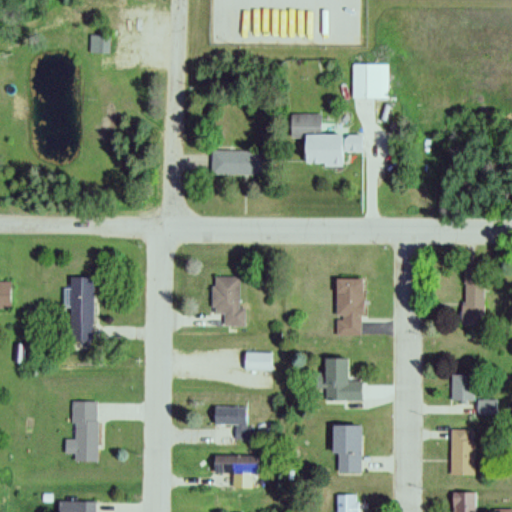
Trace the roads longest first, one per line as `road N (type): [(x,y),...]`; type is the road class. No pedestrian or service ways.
road 1 (residential): [(511,231),(0,227)]
road 2 (residential): [(160,511),(168,230)]
road 3 (residential): [(410,511),(410,230)]
road 4 (residential): [(168,230),(182,0)]
